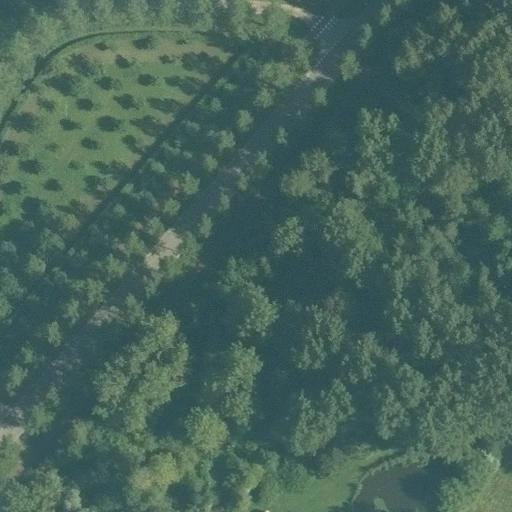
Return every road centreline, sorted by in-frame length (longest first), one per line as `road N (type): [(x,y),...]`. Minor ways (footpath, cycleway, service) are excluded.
road 1 (secondary): [(9,427),(347,47)]
road 2 (unclassified): [(0,72),(43,23),(80,9),(274,9),(324,24),(347,47)]
